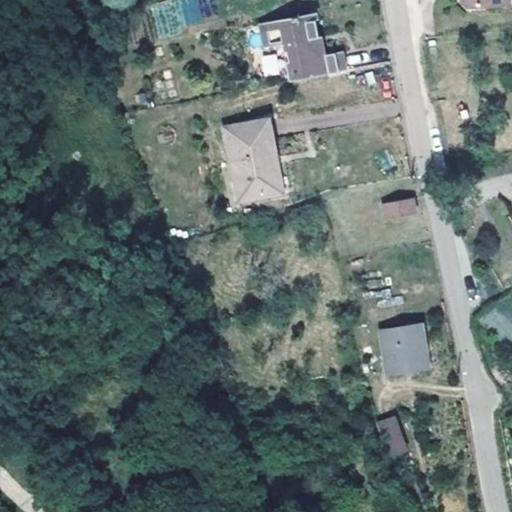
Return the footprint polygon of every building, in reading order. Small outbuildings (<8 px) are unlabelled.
[(155,34),(202,27),(197,0),(169,0),(151,3),(155,34)] [(265,46),(285,42),(292,78),(343,69),(340,51),(324,52),(322,42),(319,42),(313,11),(260,22),(265,46)] [(267,119),(225,128),(239,199),(282,190),(267,119)] [(412,197),(382,203),(385,217),(416,212),(412,197)] [(421,322),(379,329),(387,374),(429,366),(421,322)] [(393,416),(377,422),(390,455),(407,448),(393,416)] [(426,511),(412,465),(400,469),(413,511),(426,511)]
